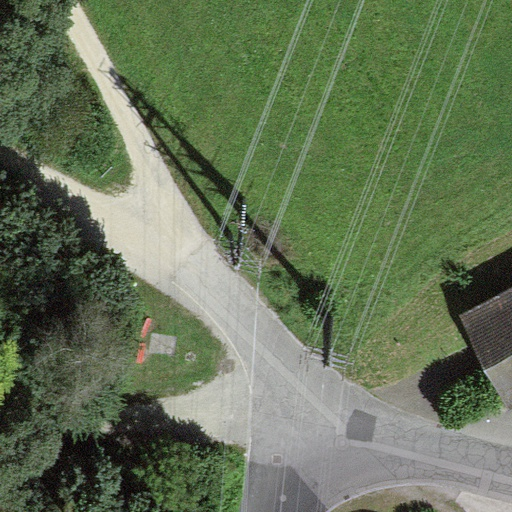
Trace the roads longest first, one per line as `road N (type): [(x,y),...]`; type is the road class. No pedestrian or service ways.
road 1 (track): [(0,165),(199,261),(52,0)]
road 2 (track): [(393,446),(207,411),(66,420),(0,414)]
road 3 (residential): [(393,446),(199,261)]
road 4 (residential): [(393,446),(283,469),(236,511)]
road 5 (residential): [(511,479),(393,446)]
